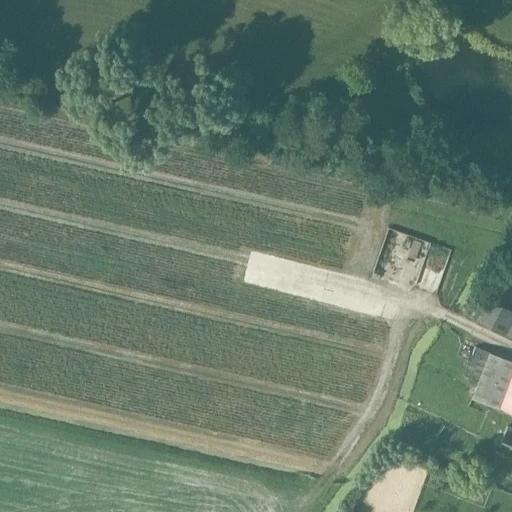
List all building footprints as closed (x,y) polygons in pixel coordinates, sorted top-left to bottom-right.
[(424,275),(441,279),(448,252),(431,247),(424,275)] [(475,319),(511,337),(511,310),(486,297),(475,319)] [(475,346),(464,375),(479,381),(490,352),(475,346)] [(511,360),(490,352),(479,381),(472,398),(499,408),(511,412),(511,360)] [(511,428),(508,427),(500,447),(511,451),(511,428)]
